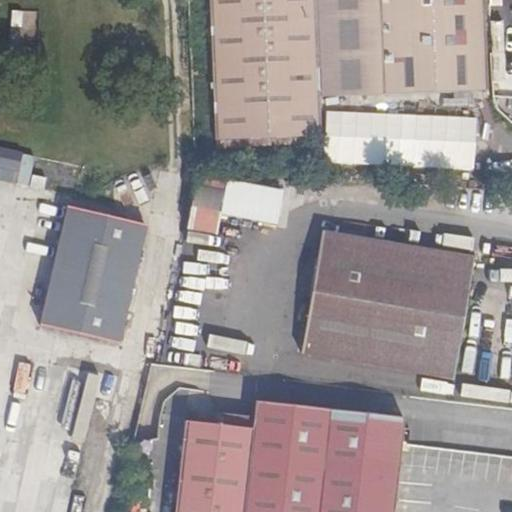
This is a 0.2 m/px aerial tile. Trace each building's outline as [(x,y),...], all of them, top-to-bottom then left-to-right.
[(390,96),(386,0),(211,0),(218,141),(322,139),(320,100),(390,96)] [(386,0),(390,96),(489,92),(484,0),(386,0)] [(322,164),(481,177),(485,127),(327,113),(322,164)] [(194,181),(191,191),(222,198),(225,187),(194,181)] [(189,196),(186,211),(217,218),(222,198),(191,191),(189,196)] [(40,330),(119,348),(146,228),(67,210),(40,330)] [(186,211),(181,235),(212,241),(217,218),(186,211)] [(295,361),(447,378),(461,258),(309,241),(295,361)] [(181,419),(166,511),(387,511),(401,421),(252,398),(247,428),(181,419)]
